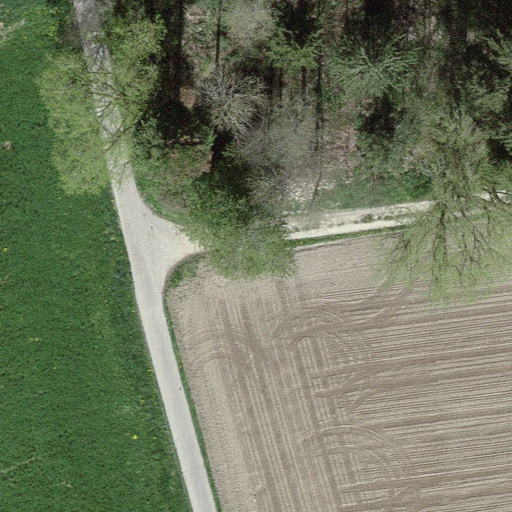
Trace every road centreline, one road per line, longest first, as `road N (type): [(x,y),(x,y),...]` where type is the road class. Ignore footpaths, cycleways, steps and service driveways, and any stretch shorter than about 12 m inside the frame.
road 1 (track): [(140,255),(511,203)]
road 2 (track): [(209,511),(140,255)]
road 3 (track): [(140,255),(92,0)]
